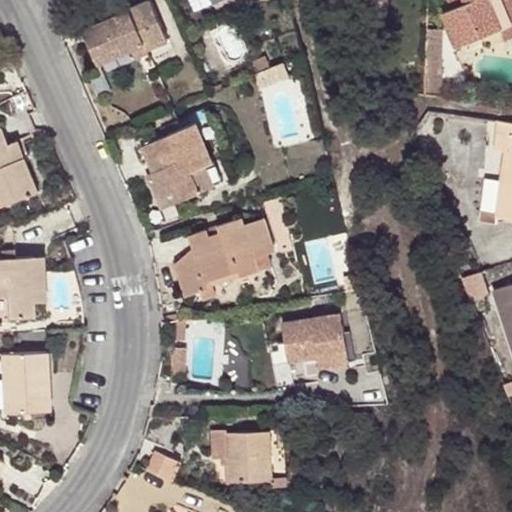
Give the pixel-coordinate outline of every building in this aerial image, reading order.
[(482,47),(503,38),(511,33),(511,5),(504,9),(500,0),(447,0),(454,15),(445,19),(455,41),(462,56),(482,47)] [(500,0),(504,9),(511,5),(511,1),(511,0),(500,0)] [(150,54),(173,43),(156,6),(88,35),(103,68),(147,47),(150,54)] [(511,33),(503,38),(507,47),(511,44),(511,33)] [(449,42),(432,42),(432,100),(449,102),(449,42)] [(285,60),(255,72),(258,82),(288,69),(285,60)] [(511,124),(501,123),(497,152),(507,154),(503,182),(489,180),(484,214),(498,215),(498,220),(511,222),(511,124)] [(44,191),(31,159),(16,164),(13,156),(18,155),(15,147),(8,127),(0,130),(0,187),(8,206),(44,191)] [(181,207),(220,190),(211,170),(217,168),(201,129),(148,151),(154,166),(167,161),(171,171),(158,176),(151,179),(161,203),(177,197),(181,207)] [(16,164),(31,159),(25,143),(15,147),(18,155),(13,156),(16,164)] [(167,161),(154,166),(158,176),(171,171),(167,161)] [(211,170),(220,190),(229,185),(221,166),(217,168),(211,170)] [(177,197),(161,203),(166,214),(181,207),(177,197)] [(259,262),(279,256),(269,224),(250,230),(248,224),(223,231),(226,239),(214,243),(212,234),(194,239),(198,253),(178,268),(187,300),(211,294),(209,287),(243,276),(245,282),(264,276),(259,262)] [(39,253),(41,299),(53,297),(49,252),(39,253)] [(42,315),(41,299),(39,253),(0,255),(0,293),(15,293),(17,316),(42,315)] [(243,276),(209,287),(211,294),(246,284),(245,282),(243,276)] [(511,287),(496,293),(511,343),(511,287)] [(324,373),(355,367),(346,317),(287,326),(293,365),(322,361),(324,373)] [(188,348),(174,348),(173,375),(187,376),(188,348)] [(16,411),(61,407),(57,349),(11,352),(16,411)] [(280,436),(282,487),(298,486),(294,435),(280,436)] [(239,491),(282,487),(280,436),(234,439),(239,491)] [(147,468),(174,478),(181,456),(154,447),(147,468)] [(0,483),(13,462),(0,453),(0,483)]
